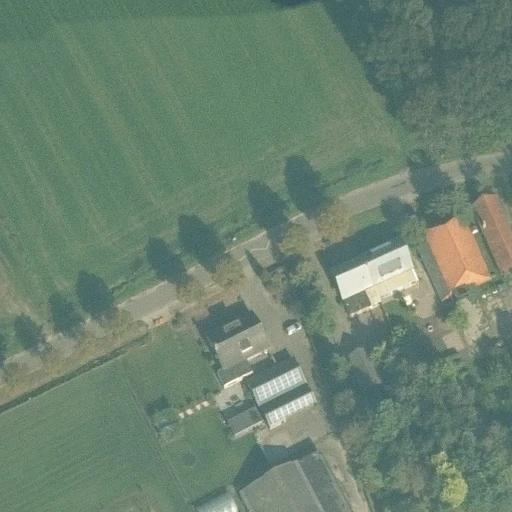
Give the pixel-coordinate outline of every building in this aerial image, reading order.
[(472,209),(501,276),(511,271),(511,238),(495,199),(472,209)] [(461,216),(435,227),(442,241),(429,247),(428,242),(416,247),(424,266),(442,304),(491,281),(468,231),(461,216)] [(399,243),(362,261),(379,301),(416,285),(418,285),(414,278),(407,262),(399,243)] [(329,275),(338,293),(349,319),(371,309),(380,305),(378,302),(379,301),(362,261),(329,275)] [(216,359),(224,373),(218,376),(225,389),(251,377),(245,364),(269,353),(260,335),(252,318),(231,328),(234,334),(228,337),(227,335),(209,345),(214,355),(213,356),(215,359),(216,359)] [(362,395),(381,386),(366,352),(347,361),(362,395)] [(292,363),(246,385),(269,431),(315,409),(292,363)] [(255,411),(241,418),(248,432),(262,425),(255,411)] [(247,511),(348,511),(319,456),(296,468),(296,467),(239,497),(247,511)]
